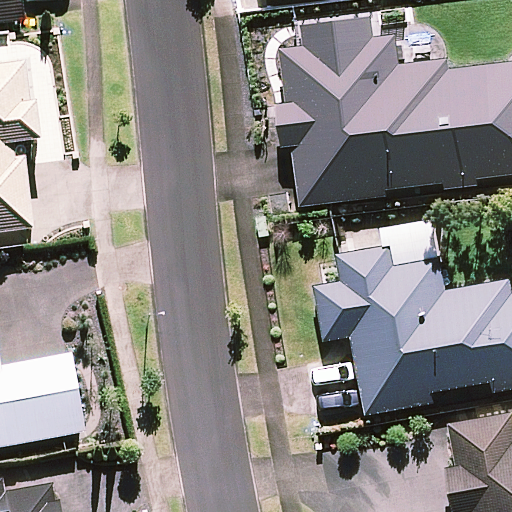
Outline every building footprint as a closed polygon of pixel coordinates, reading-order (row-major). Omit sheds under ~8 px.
[(0,0),(0,24),(27,21),(24,0),(0,0)] [(379,34),(377,15),(311,24),(313,43),(285,47),(306,204),(511,176),(511,62),(452,70),(450,58),(404,64),(399,31),(379,34)] [(0,66),(0,236),(35,232),(25,145),(44,142),(34,62),(0,66)] [(397,266),(394,246),(348,253),(353,282),(321,287),(329,339),(358,334),(370,412),(435,402),(434,390),(494,380),(496,389),(511,386),(511,295),(508,296),(506,283),(452,291),(447,259),(397,266)] [(0,353),(0,448),(88,433),(75,358),(3,371),(0,353)] [(511,511),(511,412),(455,424),(464,466),(455,467),(463,511),(511,511)] [(61,511),(57,487),(7,496),(6,488),(0,488),(0,511),(61,511)]
